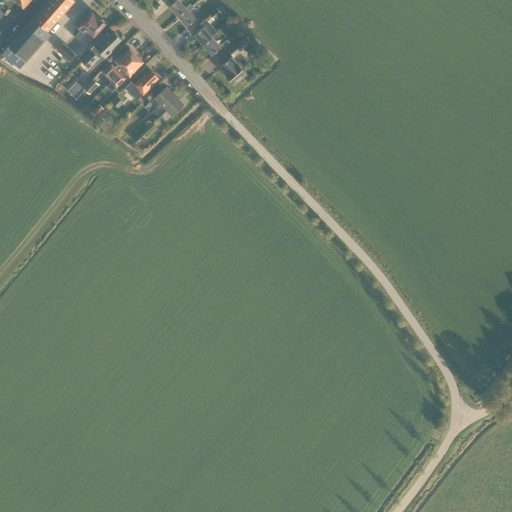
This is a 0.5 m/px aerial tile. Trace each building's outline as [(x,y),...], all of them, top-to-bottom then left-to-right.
[(8,46),(23,59),(26,62),(51,34),(48,31),(75,0),(74,0),(52,0),(35,20),(32,17),(8,46)] [(14,0),(23,9),(31,0),(14,0)] [(187,8),(186,7),(181,2),(183,0),(175,0),(169,6),(178,16),(187,8)] [(187,8),(178,16),(187,26),(196,18),(189,11),(194,7),(190,3),(186,7),(187,8)] [(225,17),(217,7),(209,14),(210,15),(199,24),(202,27),(194,34),(203,44),(212,37),(211,36),(216,32),(217,31),(210,23),(218,16),(221,20),(225,17)] [(91,11),(77,26),(81,29),(78,33),(86,40),(88,38),(87,33),(90,32),(95,36),(106,24),(91,11)] [(88,68),(95,61),(103,54),(106,57),(115,48),(113,47),(121,39),(115,32),(111,36),(107,32),(90,49),(92,51),(81,61),(88,68)] [(212,37),(203,44),(212,55),(221,47),(214,39),(219,35),(216,32),(211,36),(212,37)] [(256,47),(246,36),(229,50),(233,56),(243,48),(248,54),(256,47)] [(63,43),(57,50),(70,61),(76,54),(63,43)] [(8,46),(1,55),(20,69),(26,62),(23,59),(8,46)] [(122,69),(137,55),(130,48),(121,56),(120,55),(115,61),(118,64),(115,67),(112,63),(103,71),(111,80),(119,72),(122,69)] [(119,72),(111,80),(117,85),(126,77),(123,75),(126,72),(130,77),(136,71),(135,70),(143,62),(137,55),(122,69),(119,72)] [(238,64),(231,56),(220,66),(226,73),(225,74),(233,84),(246,73),(238,63),(238,64)] [(131,81),(125,87),(134,96),(139,90),(143,94),(153,85),(152,84),(159,78),(151,70),(145,76),(144,75),(134,84),(131,81)] [(86,86),(84,88),(90,94),(99,84),(93,78),(93,79),(88,83),(86,86)] [(68,90),(74,95),(82,86),(76,81),(68,90)] [(160,104),(172,92),(166,86),(154,97),(160,104)] [(166,110),(178,98),(172,92),(160,104),(166,110)] [(118,108),(124,102),(118,96),(112,102),(118,108)] [(178,98),(166,110),(172,116),(184,105),(178,98)] [(91,111),(96,116),(102,110),(97,105),(91,111)]
